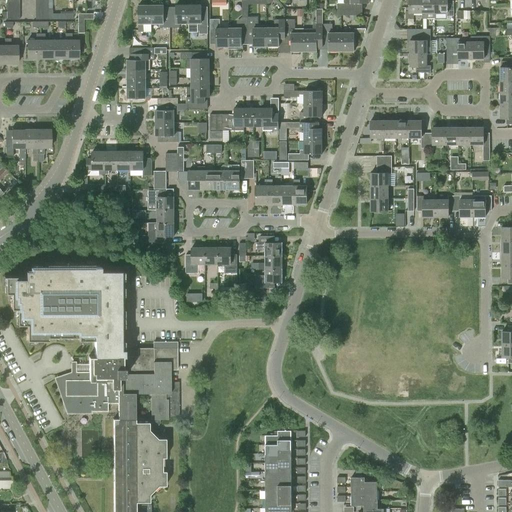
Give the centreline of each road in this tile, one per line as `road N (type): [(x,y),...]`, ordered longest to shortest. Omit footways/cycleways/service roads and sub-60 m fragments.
road 1 (residential): [(483,235),(316,235)]
road 2 (residential): [(285,75),(285,64),(222,63),(222,92),(273,91),(277,82)]
road 3 (residential): [(243,222),(244,204),(188,204),(188,232),(243,232)]
road 4 (residential): [(0,238),(60,181),(79,122)]
road 5 (residential): [(342,432),(280,389),(276,363),(287,325)]
road 6 (residential): [(320,223),(360,94)]
road 7 (residential): [(61,511),(0,401)]
road 8 (residential): [(484,357),(483,235)]
